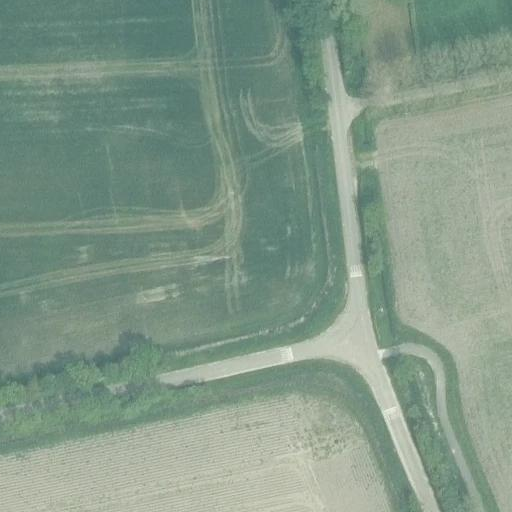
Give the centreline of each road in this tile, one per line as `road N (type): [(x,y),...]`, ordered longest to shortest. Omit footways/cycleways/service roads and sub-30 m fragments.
road 1 (unclassified): [(0,418),(361,330)]
road 2 (unclassified): [(361,330),(324,0)]
road 3 (unclassified): [(431,511),(361,330)]
